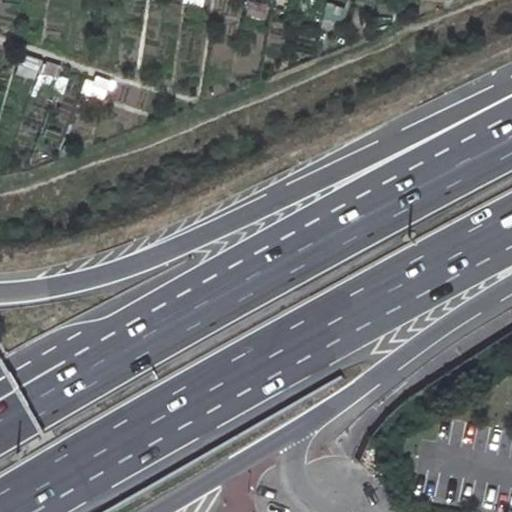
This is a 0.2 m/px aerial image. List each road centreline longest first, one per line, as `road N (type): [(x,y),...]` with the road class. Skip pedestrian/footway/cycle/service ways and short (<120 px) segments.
road 1 (trunk): [(2,511),(262,360),(511,228)]
road 2 (trunk): [(511,119),(435,124),(179,247),(68,286),(0,292)]
road 3 (trunk): [(511,136),(75,375)]
road 4 (track): [(212,0),(196,101),(0,41)]
road 5 (trunk): [(305,419),(511,284)]
road 6 (trunk): [(154,511),(305,419)]
